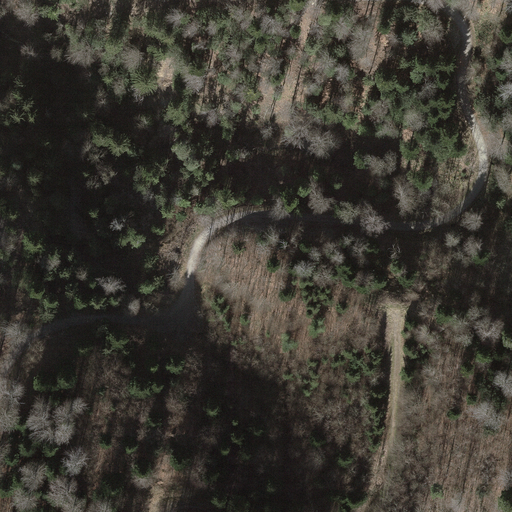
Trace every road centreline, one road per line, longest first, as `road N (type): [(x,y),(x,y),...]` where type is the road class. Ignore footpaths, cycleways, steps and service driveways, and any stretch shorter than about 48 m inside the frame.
road 1 (track): [(0,395),(9,362),(55,326),(152,319),(173,309),(196,241),(213,219),(255,210),(378,226),(432,224),(472,196),(482,165),(460,85),(468,40),(449,11),(423,0)]
road 2 (track): [(374,511),(393,460),(398,322)]
